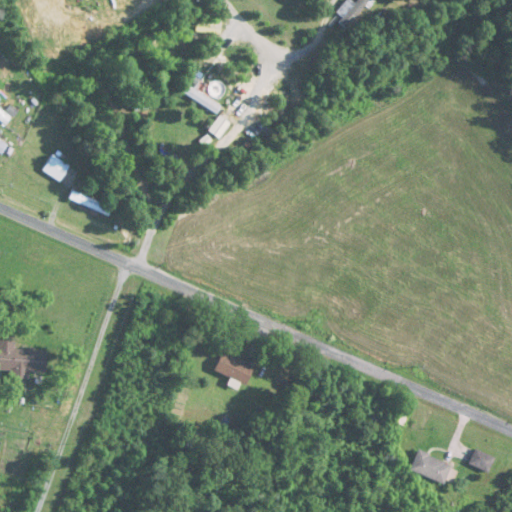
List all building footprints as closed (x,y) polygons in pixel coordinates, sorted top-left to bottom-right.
[(357,0),(355,5),(346,0),(345,0),(334,21),(349,30),(366,0),(357,0)] [(218,108),(184,87),(180,94),(214,115),(218,108)] [(227,125),(218,118),(207,133),(216,139),(227,125)] [(39,172),(58,184),(69,169),(50,156),(39,172)] [(96,212),(99,205),(70,192),(67,199),(96,212)] [(8,385),(24,386),(25,373),(42,374),(44,352),(12,350),(12,343),(0,341),(0,371),(9,372),(8,385)] [(242,386),(250,368),(219,354),(211,371),(242,386)] [(401,426),(408,412),(398,407),(391,421),(401,426)] [(466,464),(486,474),(493,459),(473,449),(466,464)] [(455,469),(415,451),(407,470),(447,488),(455,469)]
